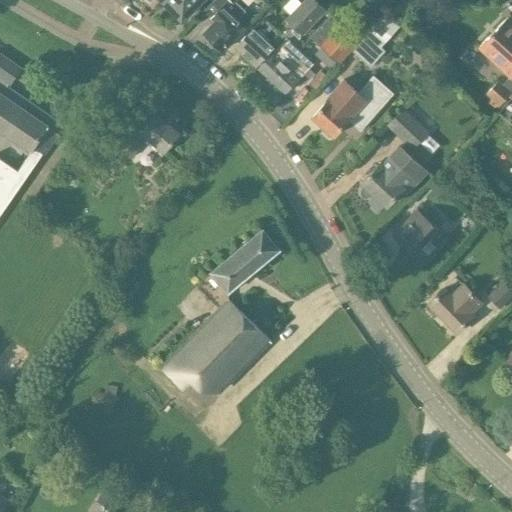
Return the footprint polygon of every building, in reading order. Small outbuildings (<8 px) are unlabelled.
[(166,0),(175,8),(174,13),(178,17),(183,16),(183,17),(200,0),(166,0)] [(228,0),(229,0),(224,5),(223,4),(213,15),(216,18),(203,32),(222,50),(245,25),(234,15),(238,11),(241,13),(245,9),(236,1),(237,0),(228,0)] [(257,64),(274,46),(293,26),(303,35),(327,9),(317,0),(303,0),(285,19),(287,21),(279,30),(263,16),(236,46),(257,64)] [(352,49),(352,50),(370,66),(384,51),(380,47),(403,22),(388,8),(358,40),(359,41),(352,49)] [(310,37),(339,64),(352,50),(352,49),(359,41),(358,40),(357,41),(330,15),(310,37)] [(503,85),(511,93),(511,20),(508,16),(479,47),(511,77),(503,85)] [(281,94),(285,90),(286,91),(313,63),(286,38),(259,67),(268,75),(264,78),(265,84),(276,94),(281,94)] [(0,132),(31,154),(17,173),(0,160),(0,213),(3,208),(42,155),(41,155),(61,126),(5,87),(7,83),(9,85),(20,69),(0,54),(0,132)] [(373,75),(359,92),(344,79),(327,99),(328,100),(314,116),(324,125),(321,128),(321,131),(328,137),(331,136),(334,133),(335,134),(348,119),(361,130),(393,93),(373,75)] [(496,110),(511,95),(511,93),(503,85),(499,81),(483,97),(496,110)] [(429,130),(403,107),(386,125),(412,149),(429,130)] [(164,152),(181,132),(177,129),(179,127),(174,123),(172,125),(156,111),(139,131),(140,132),(130,144),(137,150),(147,138),(164,152)] [(104,160),(126,134),(115,126),(94,151),(104,160)] [(400,144),(391,155),(380,166),(379,165),(363,181),(366,184),(364,186),(361,189),(360,191),(361,194),(364,197),(367,198),(370,197),(374,193),(387,205),(403,188),(407,192),(428,170),(400,144)] [(438,219),(423,204),(394,236),(424,263),(448,236),(434,223),(438,219)] [(228,291),(279,249),(262,229),(211,271),(228,291)] [(506,278),(488,296),(500,309),(511,296),(511,284),(507,279),(506,278)] [(472,312),(482,301),(463,283),(452,294),(445,287),(429,302),(432,306),(430,308),(436,314),(438,312),(457,332),(475,315),(472,312)] [(229,298),(188,338),(159,368),(176,385),(196,364),(220,389),(270,340),(229,298)] [(113,413),(117,386),(106,384),(105,393),(93,391),(91,401),(104,403),(103,412),(113,413)]
